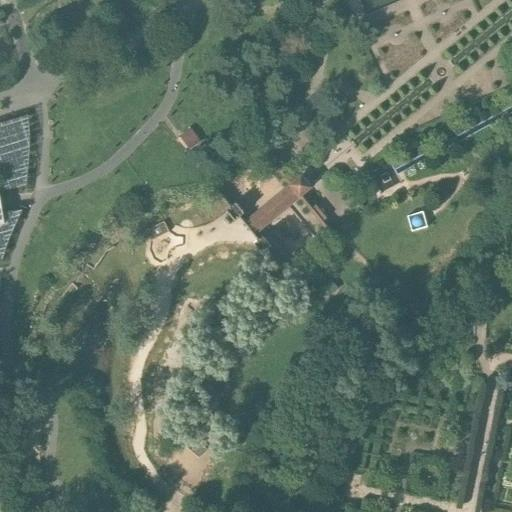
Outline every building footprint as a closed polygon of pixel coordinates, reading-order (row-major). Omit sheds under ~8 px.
[(21,207),(2,209),(5,224),(0,225),(0,190),(26,183),(30,150),(29,124),(28,114),(0,123),(0,257),(3,257),(12,230),(21,207)] [(193,152),(206,144),(191,125),(178,133),(193,152)] [(250,225),(256,234),(261,229),(266,225),(289,206),(296,200),(301,195),(314,185),(308,178),(302,171),(290,182),(283,187),(250,216),(245,220),(250,225)] [(121,220),(137,209),(133,202),(116,213),(121,220)] [(236,218),(240,215),(245,211),(237,203),(233,207),(229,210),(236,218)] [(163,222),(146,231),(151,240),(168,232),(163,222)] [(90,249),(95,243),(100,237),(92,231),(87,237),(81,242),(90,249)] [(108,234),(94,244),(82,261),(93,268),(106,251),(114,246),(108,234)] [(272,243),(265,234),(260,238),(256,241),(264,249),(266,248),(272,243)] [(50,278),(58,283),(70,264),(62,259),(50,278)] [(76,285),(69,280),(57,296),(64,301),(76,285)] [(54,344),(65,339),(56,322),(46,328),(54,344)] [(206,434),(195,426),(184,441),(196,449),(193,453),(200,457),(206,448),(200,443),(206,434)]
